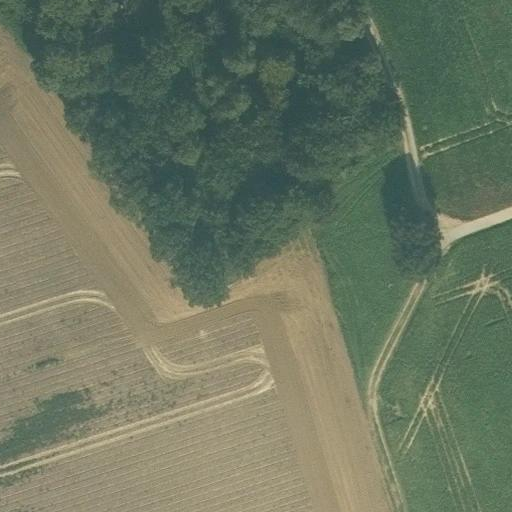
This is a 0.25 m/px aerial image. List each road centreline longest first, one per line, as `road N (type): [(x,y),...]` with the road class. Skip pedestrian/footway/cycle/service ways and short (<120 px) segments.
road 1 (track): [(431,241),(428,270),(364,404),(398,511)]
road 2 (track): [(431,241),(344,0)]
